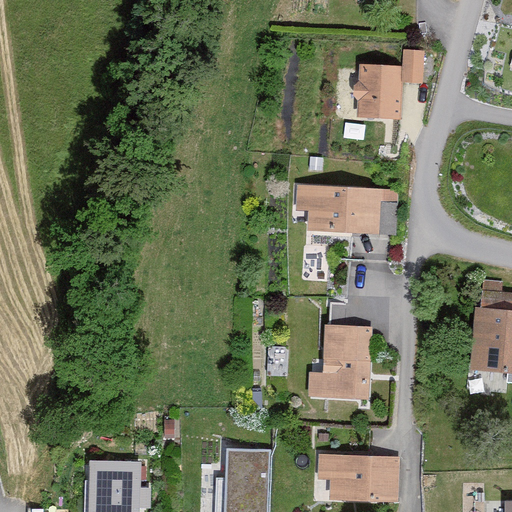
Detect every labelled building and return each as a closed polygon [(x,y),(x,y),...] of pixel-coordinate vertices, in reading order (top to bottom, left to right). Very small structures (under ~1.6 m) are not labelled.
[(404,47),(404,65),(404,80),(425,80),(426,47),(404,47)] [(404,65),(363,63),(361,114),(402,116),(404,80),(404,65)] [(403,188),(299,184),(298,208),(312,208),(311,230),(401,233),(403,188)] [(484,289),(502,289),(502,279),(484,278),(484,289)] [(511,289),(502,289),(484,289),(483,307),(511,307),(511,289)] [(511,307),(483,307),(477,306),(474,369),(511,370),(511,307)] [(374,325),(328,324),(327,370),(312,370),(311,398),(372,399),(374,325)] [(267,511),(271,448),(230,446),(226,511),(267,511)] [(400,455),(320,452),(319,478),(336,479),(335,501),(399,503),(400,455)] [(140,511),(141,458),(92,457),(90,511),(140,511)]
